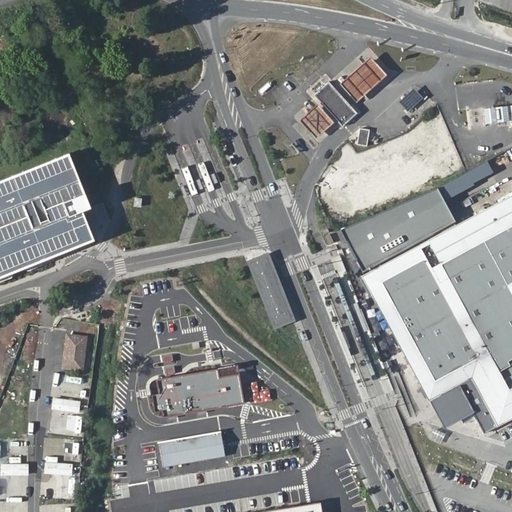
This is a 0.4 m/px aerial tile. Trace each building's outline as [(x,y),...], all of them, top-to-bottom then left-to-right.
[(360,76),(339,94),(357,116),(378,95),(394,79),(377,61),(360,76)] [(313,93),(319,101),(324,108),(335,121),(342,129),(357,116),(339,94),(328,80),(313,93)] [(511,106),(510,107),(485,109),(487,126),(511,123),(511,106)] [(335,121),(324,108),(312,118),(296,131),(314,153),(327,142),(342,129),(335,121)] [(369,130),(360,129),(359,145),(368,145),(369,130)] [(68,152),(0,179),(0,275),(26,265),(69,248),(90,241),(78,212),(83,210),(90,207),(68,152)] [(345,179),(348,188),(326,196),(333,216),(432,182),(423,158),(367,177),(365,172),(345,179)] [(372,272),(455,222),(438,188),(342,230),(351,248),(364,276),(372,272)] [(511,197),(455,222),(372,272),(380,285),(371,290),(425,395),(467,372),(486,363),(502,394),(484,403),(496,426),(511,417),(511,197)] [(266,258),(252,263),(277,326),(291,320),(266,258)] [(380,285),(372,272),(364,276),(371,290),(380,285)] [(67,333),(63,367),(83,369),(87,335),(67,333)] [(219,373),(217,361),(144,376),(154,423),(248,402),(240,368),(219,373)] [(486,363),(467,373),(475,388),(484,403),(502,394),(486,363)] [(467,372),(425,395),(434,413),(441,425),(460,415),(472,438),(496,426),(484,403),(467,372)] [(81,412),(81,400),(64,399),(63,410),(81,412)] [(163,436),(164,445),(168,469),(180,467),(230,458),(225,425),(163,436)] [(73,463),(46,462),(46,474),(73,474),(73,463)] [(30,475),(30,464),(2,463),(2,475),(30,475)] [(8,482),(0,482),(0,492),(8,493),(8,482)] [(320,511),(319,502),(259,511),(320,511)]
